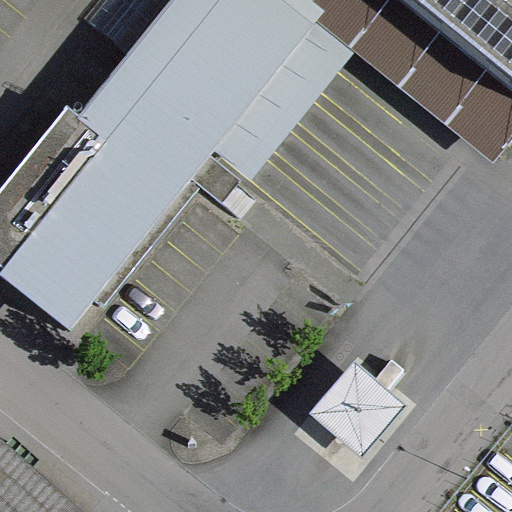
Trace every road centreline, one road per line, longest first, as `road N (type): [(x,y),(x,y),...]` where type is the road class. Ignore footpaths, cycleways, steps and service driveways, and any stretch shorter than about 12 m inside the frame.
road 1 (unclassified): [(162,511),(0,378)]
road 2 (unclassified): [(511,374),(399,511)]
